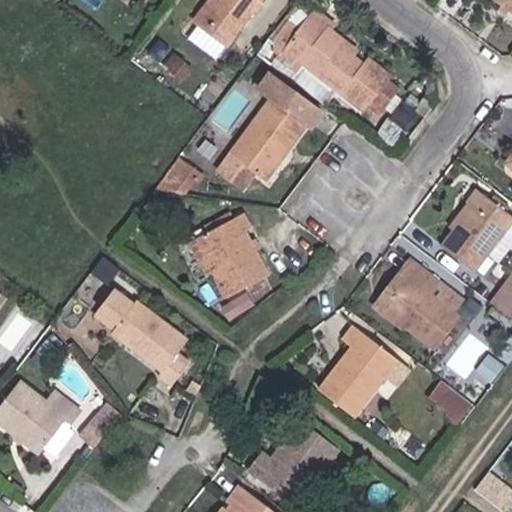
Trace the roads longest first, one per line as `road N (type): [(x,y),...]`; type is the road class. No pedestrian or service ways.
road 1 (residential): [(401,0),(467,49),(485,97),(408,195),(372,211)]
road 2 (track): [(511,407),(433,511)]
